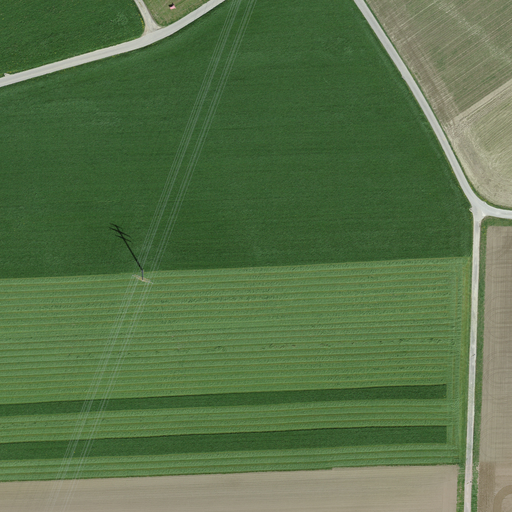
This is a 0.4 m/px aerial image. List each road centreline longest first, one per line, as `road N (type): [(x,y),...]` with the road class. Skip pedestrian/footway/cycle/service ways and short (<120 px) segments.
road 1 (track): [(478,213),(468,511)]
road 2 (track): [(511,212),(478,213),(400,70),(348,0)]
